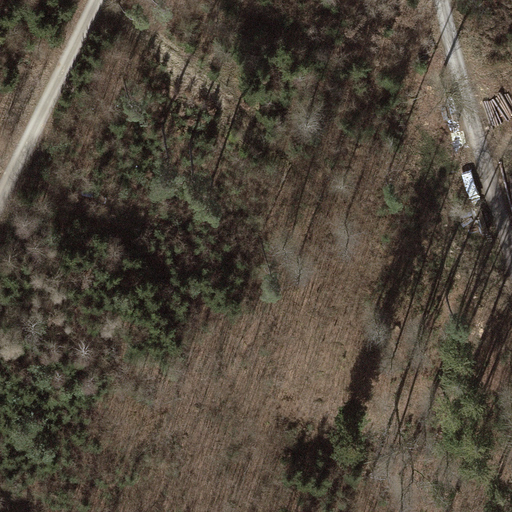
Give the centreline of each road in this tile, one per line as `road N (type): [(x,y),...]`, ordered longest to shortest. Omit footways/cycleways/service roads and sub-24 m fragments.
road 1 (track): [(511,239),(442,0)]
road 2 (track): [(0,202),(96,0)]
